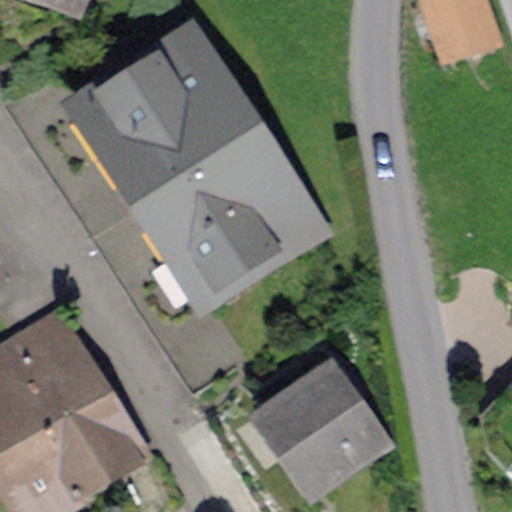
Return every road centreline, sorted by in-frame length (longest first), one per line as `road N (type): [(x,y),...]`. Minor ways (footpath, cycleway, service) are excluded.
road 1 (residential): [(446,511),(379,110),(379,0)]
road 2 (residential): [(216,511),(0,146)]
